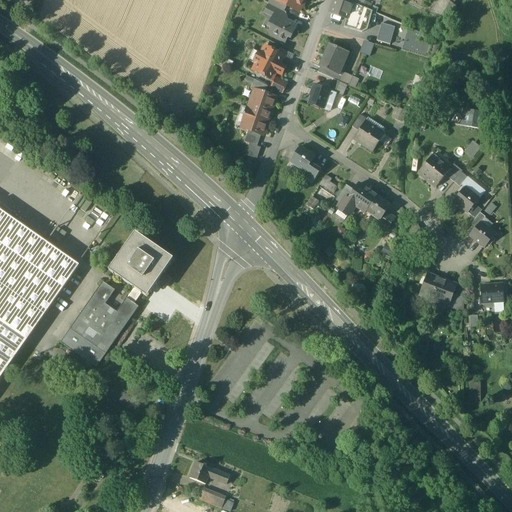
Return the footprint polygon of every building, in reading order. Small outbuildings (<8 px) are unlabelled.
[(275,0),(269,0),(268,4),(284,12),(286,7),(276,1),(276,0),(275,0)] [(306,2),(301,0),(275,0),(276,0),(276,1),(286,7),(298,13),(300,8),(302,9),(306,2)] [(353,3),(344,0),(335,0),(330,14),(347,19),(348,20),(353,3)] [(441,0),(435,13),(441,16),(441,15),(448,18),(453,10),(454,6),(447,0),(441,0)] [(362,8),(353,3),(348,20),(347,19),(344,28),(362,33),(367,30),(372,12),(362,8)] [(284,12),(268,4),(264,13),(273,17),(274,15),(282,19),(285,13),(284,12)] [(282,19),(274,15),(273,17),(270,23),(273,25),(269,32),(278,37),(277,39),(285,43),(288,35),(291,37),(296,26),(282,19)] [(395,29),(381,25),(377,42),(391,46),(395,29)] [(362,41),(361,53),(370,54),(372,42),(362,41)] [(351,54),(330,45),(320,67),(341,77),(351,54)] [(264,47),(261,54),(258,53),(254,62),(255,65),(253,70),(272,80),(276,73),(281,76),(286,67),(280,64),(284,57),(283,57),(277,54),(264,47)] [(280,48),(277,54),(283,57),(286,51),(280,48)] [(294,56),(287,52),(284,57),(291,61),(294,56)] [(341,77),(320,67),(318,73),(335,80),(339,82),(341,77)] [(276,79),(271,89),(282,94),(287,85),(276,79)] [(267,87),(254,80),(251,90),(254,91),(254,90),(265,94),(267,87)] [(335,80),(330,92),(335,94),(340,82),(339,82),(335,80)] [(347,86),(340,82),(335,94),(342,97),(347,86)] [(330,91),(314,85),(312,90),(314,91),(309,105),(323,110),(330,91)] [(254,99),(250,109),(248,109),(243,123),(245,124),(243,129),(248,131),(261,136),(263,136),(267,134),(265,129),(269,118),(274,115),(272,111),(273,105),(278,103),(276,98),(265,94),(254,90),(254,91),(251,98),(254,99)] [(450,106),(446,114),(451,117),(455,109),(450,106)] [(484,115),(462,111),(460,126),(482,130),(484,115)] [(360,115),(352,127),(359,132),(365,122),(366,123),(368,120),(360,115)] [(366,123),(365,122),(359,132),(354,139),(374,152),(385,135),(366,123)] [(261,136),(248,131),(244,143),(249,144),(257,147),(261,136)] [(473,141),(464,152),(472,158),(481,147),(473,141)] [(257,147),(249,144),(245,157),(256,161),(261,149),(257,147)] [(315,157),(302,148),(291,163),(304,172),(303,173),(314,180),(319,172),(309,166),(315,157)] [(450,169),(433,155),(418,173),(436,188),(446,176),(449,171),(448,171),(450,169)] [(462,171),(453,165),(450,169),(448,171),(449,171),(446,176),(453,182),(461,173),(462,171)] [(461,173),(453,182),(460,188),(467,178),(461,173)] [(326,176),(320,185),(325,188),(329,182),(331,179),(326,176)] [(329,182),(325,188),(333,194),(337,188),(329,182)] [(376,196),(358,184),(354,191),(347,201),(355,207),(357,208),(363,200),(370,205),(376,196)] [(346,186),(336,201),(341,204),(345,199),(347,201),(354,191),(346,186)] [(335,197),(319,187),(312,197),(318,202),(328,208),(335,197)] [(479,199),(464,187),(453,201),(468,213),(474,205),(479,199)] [(391,205),(376,196),(370,205),(363,200),(357,208),(366,214),(367,212),(380,221),(386,212),(391,205)] [(318,202),(312,197),(306,206),(313,210),(318,202)] [(341,204),(339,207),(340,212),(345,215),(350,214),(355,207),(347,201),(345,199),(341,204)] [(482,211),(474,205),(468,213),(475,218),(480,213),(482,211)] [(0,378),(79,265),(0,210),(0,378)] [(345,215),(340,212),(338,210),(335,215),(344,221),(347,217),(345,215)] [(386,212),(380,221),(378,223),(387,230),(395,218),(386,212)] [(475,218),(472,222),(477,226),(479,223),(480,223),(485,217),(480,213),(475,218)] [(477,226),(469,236),(484,248),(495,235),(480,223),(479,223),(477,226)] [(416,225),(408,231),(412,236),(420,229),(416,225)] [(135,236),(111,270),(135,287),(142,292),(146,294),(170,260),(135,236)] [(447,281),(428,274),(418,298),(447,310),(448,307),(453,295),(456,287),(446,283),(447,281)] [(114,291),(103,283),(70,329),(105,354),(138,307),(133,304),(142,292),(135,287),(126,299),(116,312),(105,304),(114,291)] [(503,285),(482,287),(483,304),(494,303),(504,302),(503,285)] [(464,299),(453,295),(448,307),(464,313),(464,299)] [(105,354),(70,329),(61,342),(96,367),(105,354)] [(202,466),(196,464),(189,479),(205,486),(208,478),(212,470),(202,466)] [(230,477),(216,472),(213,480),(227,485),(230,477)] [(225,499),(203,490),(199,500),(229,511),(230,511),(233,504),(225,501),(225,499)]
